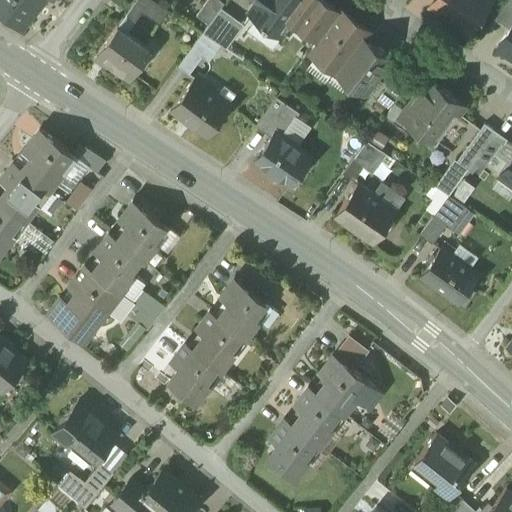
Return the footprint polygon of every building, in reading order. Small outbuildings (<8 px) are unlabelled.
[(0,0),(0,6),(22,25),(41,0),(0,0)] [(224,3),(220,0),(207,0),(197,15),(209,24),(222,7),(224,3)] [(256,0),(257,1),(249,12),(262,21),(262,22),(268,26),(268,25),(276,31),(287,16),(293,21),(293,20),(318,39),(339,11),(323,0),(256,0)] [(434,0),(431,5),(470,31),(490,0),(434,0)] [(511,4),(507,1),(495,19),(510,28),(511,24),(511,4)] [(209,24),(203,32),(214,40),(227,47),(244,24),(222,7),(209,24)] [(370,30),(341,9),(318,39),(311,49),(335,68),(361,33),(366,36),(370,30)] [(511,24),(510,28),(496,48),(510,57),(511,55),(511,24)] [(151,51),(118,26),(97,55),(98,55),(99,54),(109,62),(108,63),(130,79),(151,51)] [(203,32),(179,66),(190,74),(214,40),(203,32)] [(335,68),(334,70),(366,94),(393,57),(366,36),(361,33),(335,68)] [(403,64),(380,96),(392,106),(416,74),(403,64)] [(429,76),(400,115),(435,141),(447,125),(443,122),(453,108),(459,113),(466,103),(429,76)] [(218,94),(195,77),(172,108),(193,123),(192,124),(207,135),(230,105),(217,95),(218,94)] [(300,112),(278,96),(270,106),(281,113),(289,118),(293,121),(300,112)] [(270,106),(256,125),(267,133),(281,113),(270,106)] [(281,113),(267,133),(272,136),(276,131),(279,133),(289,118),(281,113)] [(485,122),(458,160),(468,168),(478,155),(496,130),(485,122)] [(72,151),(41,127),(24,149),(32,155),(23,167),(45,185),(49,188),(63,171),(59,168),(72,151)] [(496,130),(478,155),(488,162),(503,142),(504,143),(505,142),(508,138),(496,130)] [(279,133),(276,131),(272,136),(256,159),(291,184),(292,183),(290,181),(298,169),(301,171),(311,156),(279,133)] [(367,140),(343,173),(354,180),(378,147),(367,140)] [(488,162),(478,155),(468,168),(468,169),(469,170),(469,169),(488,182),(493,174),(511,148),(511,147),(505,142),(504,143),(503,142),(488,162)] [(511,156),(500,173),(511,182),(511,156)] [(23,167),(15,161),(1,178),(9,185),(0,196),(0,198),(22,215),(26,218),(39,202),(35,198),(45,185),(23,167)] [(499,178),(493,174),(488,182),(487,183),(493,187),(499,178)] [(376,194),(358,182),(335,215),(374,242),(397,209),(376,194)] [(405,197),(385,183),(376,194),(397,209),(405,197)] [(449,194),(434,215),(447,224),(451,227),(467,206),(449,194)] [(22,215),(0,198),(0,251),(15,233),(11,229),(22,215)] [(165,223),(135,199),(120,218),(128,224),(118,238),(141,255),(145,258),(158,241),(154,238),(165,223)] [(447,224),(434,215),(420,233),(433,242),(447,224)] [(118,238),(110,232),(96,250),(104,256),(93,270),(120,290),(134,273),(130,270),(141,255),(118,238)] [(480,272),(441,245),(421,274),(459,301),(460,300),(465,304),(475,289),(470,286),(480,272)] [(93,270),(85,263),(71,283),(79,289),(69,302),(61,296),(50,310),(85,337),(120,290),(93,270)] [(267,301),(236,277),(222,296),(229,302),(219,315),(242,333),(246,336),(260,318),(256,315),(267,301)] [(219,315),(211,309),(197,328),(205,334),(195,347),(218,365),(222,368),(235,351),(231,347),(242,333),(219,315)] [(28,359),(0,336),(0,387),(3,390),(28,359)] [(195,347),(187,341),(173,360),(181,366),(170,380),(197,400),(210,382),(207,379),(218,365),(195,347)] [(383,390),(335,353),(320,372),(328,378),(318,391),(341,409),(345,412),(357,396),(371,406),(383,390)] [(318,391),(310,385),(296,404),(304,410),(293,423),(316,441),(320,444),(333,427),(329,424),(341,409),(318,391)] [(119,430),(80,399),(53,431),(68,444),(72,439),(96,458),(96,459),(119,430)] [(293,423),(285,417),(271,435),(279,442),(269,456),(295,476),(309,458),(305,455),(316,441),(293,423)] [(476,462),(437,432),(415,459),(441,479),(437,484),(450,495),(476,462)] [(96,458),(72,439),(68,444),(64,448),(85,465),(92,463),(96,458)] [(86,481),(85,481),(98,492),(114,471),(102,461),(86,481)] [(186,511),(200,497),(165,467),(147,489),(140,497),(147,504),(157,511),(186,511)] [(80,476),(67,492),(77,500),(85,507),(98,492),(85,481),(86,481),(80,476)] [(132,477),(114,498),(130,511),(140,511),(147,504),(140,497),(147,489),(132,477)] [(0,503),(11,490),(0,480),(0,503)] [(511,511),(511,490),(507,487),(486,511),(511,511)] [(458,493),(441,511),(431,502),(422,511),(457,511),(467,501),(458,493)] [(467,501),(457,511),(475,511),(477,510),(467,501)]
